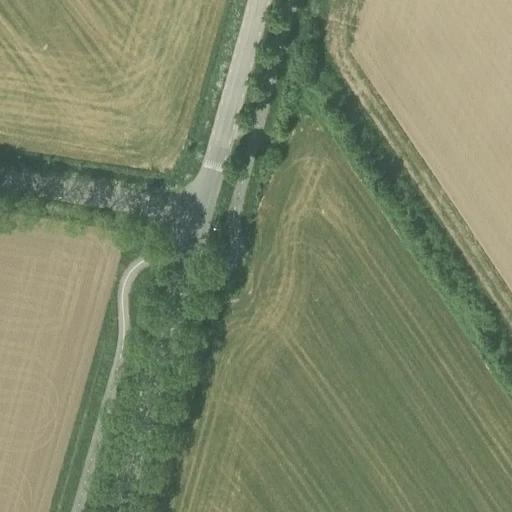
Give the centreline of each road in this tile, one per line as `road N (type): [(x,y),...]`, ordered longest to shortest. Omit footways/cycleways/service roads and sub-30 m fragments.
road 1 (tertiary): [(116,511),(200,220)]
road 2 (tertiary): [(200,220),(257,0)]
road 3 (tertiary): [(0,186),(200,220)]
